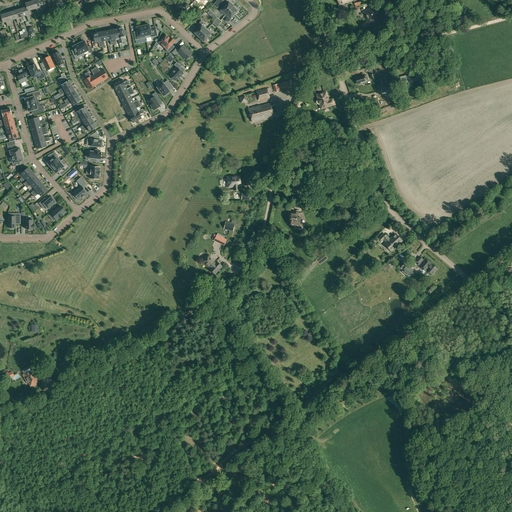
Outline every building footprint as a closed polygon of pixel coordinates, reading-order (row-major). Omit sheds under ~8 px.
[(29,0),(25,1),(26,5),(29,15),(31,14),(30,10),(33,9),(30,0),(29,0)] [(35,0),(30,0),(33,9),(36,8),(38,15),(40,14),(39,12),(40,12),(35,0)] [(41,0),(35,0),(40,12),(47,9),(44,1),(42,1),(41,0)] [(225,15),(233,6),(230,2),(229,3),(228,2),(220,11),(225,15)] [(26,5),(21,7),(24,16),(27,15),(28,19),(30,19),(29,15),(26,5)] [(233,6),(225,15),(228,18),(225,20),(228,22),(230,19),(234,14),(235,15),(238,12),(236,10),(237,9),(233,6)] [(367,13),(364,14),(369,23),(380,18),(374,6),(366,10),(367,13)] [(24,16),(21,7),(16,8),(20,22),(25,20),(24,16)] [(16,8),(11,10),(14,19),(16,18),(18,23),(20,22),(16,8)] [(6,12),(10,25),(12,24),(11,20),(14,19),(11,10),(6,12)] [(7,26),(10,25),(6,12),(1,13),(3,22),(6,22),(7,26)] [(195,34),(198,38),(207,29),(202,24),(204,23),(201,20),(197,25),(200,27),(195,33),(196,33),(195,34)] [(142,25),(145,38),(157,36),(156,27),(150,28),(149,25),(147,25),(146,24),(142,25)] [(138,39),(145,38),(142,25),(139,25),(139,27),(137,27),(137,31),(134,32),(135,40),(138,39)] [(122,28),(116,29),(118,38),(119,43),(122,43),(121,37),(124,37),(122,28)] [(207,29),(198,38),(202,41),(203,40),(204,41),(206,39),(208,36),(212,33),(207,29)] [(111,30),(105,31),(107,40),(110,40),(111,45),(114,44),(111,30)] [(100,47),(102,47),(99,33),(93,34),(95,43),(98,42),(100,47)] [(172,44),(175,41),(171,37),(170,38),(166,35),(164,37),(164,36),(161,39),(161,40),(159,42),(167,49),(166,50),(168,53),(174,47),(172,44)] [(83,40),(78,43),(83,53),(89,50),(90,53),(93,51),(90,46),(87,47),(84,41),(83,42),(83,40)] [(83,53),(78,43),(74,45),(74,46),(73,46),(75,50),(74,50),(76,53),(73,54),(76,60),(79,58),(84,55),(83,53)] [(178,52),(186,60),(192,53),(183,45),(178,50),(176,48),(172,53),(174,55),(178,52)] [(58,66),(64,63),(59,52),(58,52),(58,51),(53,53),(54,54),(53,55),(58,66)] [(109,59),(111,65),(113,64),(113,63),(120,59),(118,55),(109,59)] [(47,70),(54,67),(49,56),(42,60),(45,66),(42,67),(46,76),(49,74),(47,70)] [(183,73),(179,69),(181,66),(177,62),(174,65),(176,67),(170,75),(172,77),(171,78),(175,81),(176,80),(176,81),(183,73)] [(33,78),(40,75),(42,79),(45,77),(42,71),(39,73),(35,64),(32,66),(28,68),(31,73),(33,77),(33,78)] [(97,67),(94,68),(102,81),(108,77),(103,69),(100,71),(97,67)] [(22,83),(27,80),(26,77),(28,76),(25,68),(22,70),(21,70),(20,70),(20,71),(17,72),(20,79),(20,80),(19,80),(21,83),(22,83)] [(102,81),(94,68),(91,70),(94,75),(91,76),(96,85),(102,81)] [(427,70),(429,78),(435,76),(433,68),(427,70)] [(91,76),(88,72),(85,74),(88,78),(84,80),(89,89),(96,85),(91,76)] [(387,73),(381,75),(383,80),(385,79),(387,85),(391,84),(387,73)] [(355,78),(357,84),(363,83),(363,84),(366,83),(366,81),(368,80),(367,76),(365,76),(364,75),(355,78)] [(400,77),(404,89),(409,88),(408,83),(413,82),(418,81),(419,84),(423,82),(421,75),(417,76),(416,75),(407,78),(406,75),(400,77)] [(116,90),(125,86),(130,84),(128,81),(124,83),(122,79),(113,84),(116,90)] [(58,91),(60,93),(72,85),(69,80),(61,85),(63,88),(58,91)] [(164,96),(165,96),(168,94),(167,94),(170,92),(167,88),(172,85),(168,80),(164,83),(163,83),(157,87),(164,96)] [(273,85),(275,91),(292,86),(290,80),(277,84),(273,85)] [(66,92),(67,95),(75,90),(72,85),(60,93),(61,95),(66,92)] [(127,89),(125,86),(116,90),(119,97),(133,90),(131,87),(127,89)] [(256,91),(259,100),(269,97),(267,88),(256,91)] [(27,104),(27,105),(38,102),(37,96),(41,95),(39,90),(31,93),(32,97),(25,99),(25,100),(24,100),(26,104),(27,104)] [(66,103),(78,95),(75,90),(67,95),(69,98),(64,101),(66,103)] [(135,93),(133,90),(119,97),(123,103),(132,99),(130,95),(135,93)] [(162,103),(156,92),(153,94),(154,97),(149,100),(150,104),(153,110),(158,108),(157,107),(159,105),(162,103)] [(319,104),(321,109),(335,105),(333,99),(328,100),(327,97),(326,92),(316,95),(318,100),(317,100),(316,101),(316,102),(316,103),(317,103),(317,104),(318,104),(319,104)] [(78,95),(66,103),(67,105),(72,102),(74,105),(81,101),(78,95)] [(133,102),(132,99),(123,103),(126,110),(139,103),(138,100),(133,102)] [(38,102),(27,105),(27,106),(26,106),(27,111),(28,110),(29,111),(35,110),(36,114),(45,112),(43,105),(39,106),(38,102)] [(141,106),(139,103),(126,110),(129,116),(138,111),(136,108),(141,106)] [(248,109),(252,122),(274,116),(271,103),(248,109)] [(74,117),(76,120),(88,112),(85,107),(77,111),(79,114),(74,117)] [(0,117),(3,117),(12,114),(10,108),(1,111),(2,114),(0,114),(0,117)] [(138,111),(129,116),(133,123),(135,121),(136,122),(139,121),(138,120),(141,118),(140,115),(144,112),(143,109),(138,111)] [(82,119),(83,122),(91,117),(88,112),(76,120),(77,122),(82,119)] [(0,120),(0,123),(13,120),(12,114),(3,117),(4,119),(0,120)] [(31,127),(40,124),(45,123),(44,120),(42,120),(39,121),(39,118),(38,117),(29,120),(30,125),(31,127)] [(80,127),(82,130),(94,122),(91,117),(83,122),(85,124),(80,127)] [(13,120),(0,123),(0,126),(5,125),(6,128),(15,125),(13,120)] [(94,122),(82,130),(83,132),(88,129),(89,132),(97,127),(94,122)] [(32,132),(33,134),(47,130),(46,127),(43,127),(41,128),(41,127),(40,124),(31,127),(32,132)] [(16,131),(15,125),(6,128),(7,131),(1,132),(2,135),(16,131)] [(33,136),(35,141),(44,138),(43,136),(43,135),(45,134),(48,133),(47,130),(33,134),(33,136)] [(16,131),(2,135),(3,137),(8,136),(9,139),(18,137),(16,131)] [(69,133),(75,141),(78,139),(73,131),(69,133)] [(90,146),(102,147),(102,145),(103,145),(103,142),(102,142),(102,140),(98,140),(98,137),(98,135),(97,132),(91,135),(90,146)] [(44,138),(35,141),(35,143),(37,148),(46,145),(45,143),(45,142),(47,141),(50,140),(49,137),(44,138)] [(9,151),(11,157),(23,154),(22,150),(20,150),(20,148),(9,151)] [(97,159),(100,159),(101,152),(100,152),(100,150),(96,150),(95,152),(90,151),(90,161),(97,162),(97,159)] [(54,152),(49,155),(52,159),(50,161),(51,161),(48,164),(52,168),(61,161),(57,156),(58,155),(54,152)] [(23,154),(11,157),(12,163),(16,162),(17,165),(21,164),(20,161),(23,160),(22,158),(24,157),(23,154)] [(65,165),(61,161),(52,168),(53,170),(56,173),(59,171),(61,170),(64,174),(70,168),(66,164),(65,165)] [(90,178),(99,179),(99,175),(100,175),(100,171),(99,171),(100,167),(91,166),(90,178)] [(21,181),(26,178),(32,172),(28,167),(22,173),(24,176),(20,179),(21,181)] [(32,172),(26,178),(28,180),(23,184),(25,186),(36,177),(32,172)] [(236,177),(236,176),(227,177),(228,187),(233,187),(234,190),(239,190),(238,185),(241,185),(240,176),(236,177)] [(36,177),(25,186),(27,188),(31,184),(33,187),(40,181),(36,177)] [(81,198),(84,195),(87,192),(83,188),(88,185),(81,177),(77,181),(81,186),(73,193),(79,200),(81,197),(81,198)] [(40,181),(33,187),(35,189),(31,193),(33,195),(44,185),(40,181)] [(9,191),(13,187),(8,182),(4,185),(9,191)] [(48,190),(44,185),(33,195),(35,197),(39,193),(41,196),(48,190)] [(324,188),(326,195),(328,194),(334,192),(331,185),(324,188)] [(45,206),(47,209),(56,202),(54,200),(55,199),(52,196),(46,201),(44,199),(39,203),(43,208),(45,206)] [(350,201),(343,202),(345,210),(352,209),(350,201)] [(60,206),(51,213),(56,220),(59,217),(60,218),(63,215),(63,214),(65,212),(60,206)] [(291,225),(300,226),(301,217),(298,217),(299,212),(294,212),(293,214),(291,214),(290,222),(291,222),(291,225)] [(20,224),(20,213),(14,213),(14,216),(9,216),(9,220),(7,220),(7,224),(9,224),(9,228),(10,228),(10,229),(14,229),(14,228),(16,228),(16,224),(20,224)] [(26,225),(26,229),(33,229),(35,229),(35,224),(33,224),(33,219),(23,219),(23,225),(26,225)] [(233,231),(235,224),(226,222),(224,228),(233,231)] [(384,244),(391,251),(395,247),(402,240),(396,234),(390,239),(384,233),(379,238),(382,241),(383,239),(386,242),(384,244)] [(214,241),(224,245),(227,239),(217,234),(214,241)] [(203,263),(215,274),(222,266),(209,255),(203,263)] [(428,267),(430,269),(428,272),(432,275),(432,274),(433,275),(438,268),(425,258),(423,260),(421,259),(422,259),(420,257),(416,261),(419,263),(417,264),(425,271),(428,267)] [(400,268),(404,272),(408,275),(413,270),(405,263),(400,268)] [(70,368),(67,362),(59,366),(61,371),(70,368)] [(27,379),(31,387),(35,385),(34,383),(38,381),(37,379),(38,378),(34,369),(23,375),(25,380),(27,379)]
